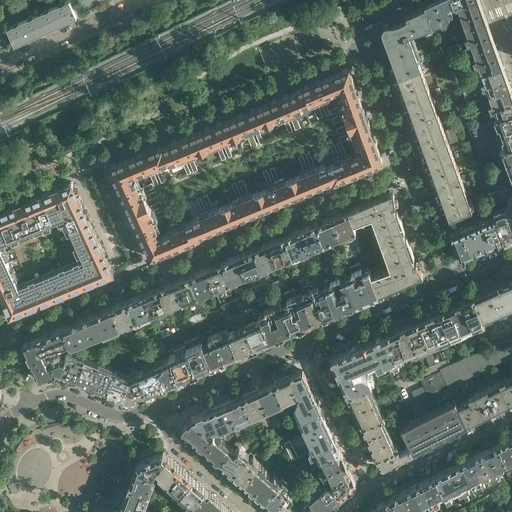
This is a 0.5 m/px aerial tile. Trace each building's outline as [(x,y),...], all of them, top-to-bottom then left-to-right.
[(76,15),(75,11),(69,0),(68,0),(38,14),(45,29),(76,15)] [(94,3),(92,0),(78,0),(82,8),(94,3)] [(452,13),(451,8),(450,5),(448,0),(436,0),(436,1),(444,23),(447,22),(445,17),(449,16),(449,14),(452,13)] [(482,9),(479,0),(471,0),(460,4),(464,15),(482,9)] [(444,23),(436,1),(425,6),(431,23),(440,19),(442,24),(444,23)] [(423,74),(409,34),(432,26),(431,23),(425,6),(406,14),(407,17),(404,19),(403,19),(402,20),(400,21),(399,21),(397,22),(395,23),(393,23),(391,23),(389,23),(388,23),(387,24),(386,24),(385,24),(384,25),(383,26),(382,27),(382,28),(382,29),(382,30),(382,31),(382,32),(394,64),(390,66),(397,84),(423,74)] [(486,20),(482,9),(464,15),(468,27),(486,20)] [(45,29),(38,14),(7,28),(15,43),(45,29)] [(490,31),(486,20),(468,27),(470,34),(465,37),(466,40),(490,31)] [(494,42),(490,31),(466,40),(467,43),(473,41),(476,49),(494,42)] [(452,60),(447,46),(446,42),(442,44),(448,61),(452,60)] [(498,53),(495,44),(494,42),(476,49),(478,57),(473,59),(474,62),(498,53)] [(502,65),(500,57),(498,53),(474,62),(475,65),(481,63),(484,71),(502,65)] [(506,76),(502,65),(484,71),(486,79),(481,81),(482,85),(506,76)] [(355,84),(349,67),(347,68),(346,67),(342,69),(342,70),(328,76),(334,89),(339,87),(340,89),(355,84)] [(433,101),(423,74),(397,84),(399,89),(402,88),(404,93),(401,94),(407,111),(433,101)] [(322,95),(333,91),(334,90),(334,89),(328,76),(321,79),(319,78),(315,80),(315,81),(309,84),(308,83),(303,85),(303,86),(295,90),(296,91),(302,106),(323,97),(322,95)] [(510,87),(506,76),(482,85),(483,88),(489,86),(492,94),(510,87)] [(465,88),(480,85),(478,77),(463,80),(465,88)] [(360,99),(357,91),(358,89),(356,86),(355,85),(355,84),(340,89),(340,90),(341,94),(339,95),(342,103),(349,100),(350,102),(360,99)] [(511,99),(511,91),(510,87),(492,94),(491,94),(494,102),(488,104),(489,107),(511,99)] [(303,108),(302,106),(296,91),(288,94),(287,94),(283,95),(283,97),(276,99),(275,99),(271,100),(271,102),(263,105),(270,121),(303,108)] [(367,118),(367,117),(364,111),(365,110),(364,106),(362,105),(360,99),(350,102),(349,100),(342,103),(344,107),(342,108),(346,119),(352,135),(354,134),(355,138),(362,136),(361,134),(371,130),(370,125),(370,124),(368,119),(367,118)] [(511,99),(489,107),(491,110),(496,108),(499,116),(511,111),(511,99)] [(443,128),(433,101),(407,111),(409,117),(412,116),(414,121),(411,122),(416,137),(443,128)] [(270,121),(263,105),(255,108),(254,108),(250,109),(249,110),(243,113),(242,112),(238,114),(237,115),(230,119),(236,135),(270,121)] [(511,144),(511,111),(499,116),(468,127),(471,137),(478,134),(476,130),(481,128),(487,145),(484,146),(487,154),(499,149),(511,144)] [(236,135),(230,119),(222,122),(220,121),(217,123),(216,124),(210,127),(208,126),(205,128),(204,129),(196,132),(203,149),(236,135)] [(458,141),(453,127),(446,130),(450,143),(458,141)] [(452,155),(443,128),(416,137),(419,146),(423,144),(425,149),(421,150),(426,164),(452,155)] [(377,143),(376,139),(374,138),(371,130),(361,134),(362,136),(355,138),(358,147),(360,146),(362,150),(362,151),(363,150),(377,146),(376,144),(377,143)] [(203,149),(196,132),(188,136),(187,135),(183,137),(183,138),(176,141),(175,140),(171,142),(171,143),(163,146),(169,161),(170,163),(203,149)] [(169,161),(163,146),(162,144),(154,148),(153,147),(149,149),(148,150),(143,152),(141,152),(137,153),(137,155),(129,158),(135,171),(135,172),(136,172),(147,168),(148,169),(169,161)] [(511,157),(511,144),(499,149),(502,156),(504,155),(506,159),(511,157)] [(383,162),(377,146),(363,150),(364,153),(361,155),(367,168),(375,165),(376,165),(380,164),(381,163),(383,162)] [(367,168),(361,155),(361,154),(360,154),(348,159),(347,157),(326,165),(332,180),(333,182),(341,179),(342,179),(346,178),(347,176),(353,174),(354,174),(358,173),(358,172),(367,168)] [(489,166),(485,154),(479,156),(483,168),(489,166)] [(462,181),(452,155),(426,164),(430,174),(433,173),(435,177),(431,179),(436,191),(462,181)] [(511,169),(511,157),(506,159),(503,160),(506,167),(509,166),(510,170),(511,169)] [(135,171),(129,158),(116,163),(115,163),(111,164),(110,166),(109,166),(116,182),(131,176),(130,175),(129,173),(135,171)] [(332,180),(326,165),(325,164),(292,177),(299,194),(307,191),(308,191),(312,190),(313,188),(319,186),(320,186),(324,185),(325,183),(332,180)] [(493,177),(489,166),(483,168),(488,179),(493,177)] [(154,216),(147,201),(142,191),(140,192),(135,179),(133,180),(131,176),(116,182),(117,183),(116,185),(118,188),(119,189),(125,202),(125,204),(127,208),(128,208),(131,215),(131,217),(133,221),(134,221),(137,227),(153,220),(152,217),(154,216)] [(299,194),(292,177),(259,191),(266,208),(274,204),(275,205),(279,203),(279,202),(286,199),(287,200),(291,198),(291,197),(299,194)] [(498,188),(493,177),(488,179),(492,190),(498,188)] [(0,210),(0,293),(10,315),(114,272),(72,181),(0,210)] [(472,208),(462,181),(436,191),(440,202),(443,201),(445,206),(446,210),(444,212),(443,212),(446,219),(456,215),(467,210),(472,208)] [(401,219),(397,209),(395,209),(394,204),(395,204),(393,190),(390,191),(387,193),(386,192),(348,208),(353,222),(371,215),(377,230),(401,219)] [(266,208),(259,191),(226,205),(233,221),(240,218),(242,219),(246,217),(246,216),(252,213),(254,214),(257,212),(258,211),(266,208)] [(511,195),(510,194),(505,206),(503,206),(511,226),(511,195)] [(233,221),(226,205),(193,218),(193,220),(200,235),(207,232),(208,232),(212,231),(213,229),(219,227),(220,227),(224,226),(225,224),(233,221)] [(503,238),(492,210),(490,206),(487,207),(489,214),(491,215),(483,218),(493,243),(493,242),(496,241),(497,241),(497,242),(500,241),(500,240),(503,238)] [(511,226),(503,206),(492,210),(503,238),(504,238),(504,237),(506,236),(506,237),(507,236),(511,233),(511,226)] [(477,213),(475,207),(472,208),(467,210),(468,214),(469,216),(477,213)] [(356,230),(353,222),(348,208),(332,215),(341,236),(356,230)] [(458,219),(468,214),(467,210),(456,215),(458,219)] [(341,236),(332,215),(316,221),(325,243),(327,246),(334,243),(332,240),(341,236)] [(470,252),(461,228),(457,230),(455,224),(459,222),(458,219),(456,215),(446,219),(459,255),(461,256),(462,256),(470,252)] [(493,243),(483,218),(472,223),(482,247),(485,246),(486,247),(489,246),(488,245),(489,244),(492,242),(492,243),(493,243)] [(410,245),(406,235),(405,235),(403,230),(405,230),(401,219),(377,230),(386,256),(410,245)] [(158,234),(156,230),(158,229),(153,220),(137,227),(140,235),(140,236),(141,240),(143,240),(143,242),(157,236),(157,235),(158,234)] [(200,237),(200,235),(193,220),(172,229),(173,231),(161,235),(161,237),(167,251),(175,247),(176,248),(180,246),(180,245),(186,242),(188,243),(191,241),(192,240),(200,237)] [(325,243),(316,221),(301,228),(309,249),(325,243)] [(482,247),(472,223),(461,228),(470,252),(471,252),(474,250),(475,250),(475,251),(478,250),(478,249),(482,247)] [(309,249),(301,228),(285,234),(294,255),(309,249)] [(294,255),(285,234),(269,241),(277,260),(286,257),(287,259),(294,256),(294,255)] [(167,251),(161,237),(158,238),(157,236),(143,242),(151,257),(153,256),(154,257),(158,255),(158,254),(167,251)] [(277,260),(269,241),(253,247),(263,269),(270,266),(268,264),(277,260)] [(423,273),(416,260),(414,261),(413,256),(414,256),(410,245),(386,256),(390,265),(371,274),(378,292),(417,275),(420,274),(423,273)] [(263,269),(253,247),(238,254),(246,273),(254,270),(255,272),(263,269)] [(246,273),(238,254),(222,260),(231,282),(238,279),(237,277),(246,273)] [(231,282),(222,260),(206,267),(214,286),(223,283),(224,285),(231,282)] [(378,292),(371,274),(368,267),(361,270),(358,263),(353,265),(359,279),(362,278),(364,282),(361,283),(367,297),(378,292)] [(358,284),(357,280),(359,279),(353,265),(349,267),(352,275),(346,277),(356,302),(367,297),(361,283),(358,284)] [(214,286),(206,267),(190,273),(199,295),(206,292),(205,290),(214,286)] [(199,295),(190,273),(175,280),(183,299),(191,295),(192,298),(199,295)] [(356,302),(346,277),(340,280),(336,273),(332,275),(337,288),(340,287),(342,291),(339,292),(345,306),(356,302)] [(337,293),(335,289),(337,288),(332,275),(327,277),(330,284),(324,287),(335,311),(345,306),(339,292),(337,293)] [(335,311),(324,287),(321,279),(316,282),(313,276),(307,278),(309,282),(316,298),(318,296),(320,301),(318,302),(324,316),(335,311)] [(460,385),(511,358),(511,278),(503,282),(473,295),(486,327),(493,344),(449,363),(439,367),(447,384),(458,406),(465,403),(462,396),(464,395),(463,393),(460,385)] [(183,299),(175,280),(159,286),(168,308),(175,305),(174,303),(183,299)] [(315,303),(313,299),(316,298),(309,282),(305,284),(306,286),(299,289),(302,296),(313,320),(324,316),(318,302),(315,303)] [(168,308),(159,286),(143,293),(151,312),(160,308),(161,311),(168,308)] [(313,320),(302,296),(296,299),(292,289),(287,291),(294,307),(297,306),(299,310),(296,311),(302,325),(313,320)] [(293,312),(291,308),(294,307),(287,291),(282,293),(287,303),(281,306),(291,330),(302,325),(296,311),(293,312)] [(151,312),(143,293),(127,299),(136,321),(143,318),(142,316),(151,312)] [(486,327),(473,295),(462,299),(472,324),(478,322),(481,330),(486,327)] [(136,321),(127,299),(111,306),(119,325),(128,321),(129,324),(136,321)] [(291,330),(281,306),(274,308),(270,299),(265,301),(272,316),(275,315),(277,319),(274,321),(280,335),(291,330)] [(472,324),(462,299),(451,304),(464,337),(469,335),(466,327),(472,324)] [(272,322),(270,318),(272,316),(265,301),(261,303),(265,312),(259,315),(269,339),(280,335),(274,321),(272,322)] [(464,337),(451,304),(440,309),(450,334),(456,331),(459,339),(464,337)] [(221,317),(238,309),(236,305),(229,308),(224,310),(219,312),(221,317)] [(119,325),(111,306),(96,312),(104,331),(105,334),(112,331),(111,329),(119,325)] [(269,339),(259,315),(256,308),(240,314),(245,327),(253,346),(261,343),(263,344),(265,343),(265,341),(269,339)] [(450,334),(440,309),(429,314),(442,347),(447,344),(444,337),(450,334)] [(104,331),(96,312),(80,319),(87,337),(90,336),(90,337),(104,331)] [(442,347),(429,314),(419,318),(428,344),(434,341),(437,349),(442,347)] [(253,346),(245,327),(234,332),(233,329),(235,328),(231,318),(223,322),(229,334),(237,353),(241,351),(241,352),(242,351),(243,352),(245,351),(246,350),(248,349),(249,348),(250,348),(250,347),(252,346),(252,347),(253,346)] [(428,344),(419,318),(408,323),(420,356),(425,367),(427,374),(438,369),(438,368),(436,363),(428,344)] [(88,338),(87,337),(80,319),(64,325),(70,341),(71,343),(74,344),(88,338)] [(420,356),(408,323),(397,328),(407,353),(413,350),(416,358),(420,356)] [(70,341),(64,325),(36,337),(42,350),(43,350),(58,343),(59,345),(70,341)] [(237,353),(229,334),(222,337),(217,326),(211,329),(224,359),(225,359),(225,358),(228,357),(237,353)] [(407,353),(397,328),(386,332),(386,333),(399,365),(404,363),(401,356),(407,353)] [(224,359),(211,329),(205,332),(209,342),(203,345),(211,364),(220,361),(220,360),(223,359),(224,359)] [(399,365),(386,333),(374,338),(384,360),(390,358),(394,367),(399,365)] [(46,357),(43,350),(42,350),(36,337),(22,342),(33,366),(47,360),(46,357)] [(384,360),(374,338),(359,344),(367,362),(375,359),(379,368),(383,366),(382,365),(385,363),(384,360)] [(130,351),(127,344),(108,342),(111,350),(112,350),(120,351),(128,352),(130,351)] [(211,364),(203,345),(202,342),(185,349),(195,372),(203,368),(204,369),(206,368),(206,367),(211,364)] [(367,362),(359,344),(355,346),(354,345),(351,346),(352,347),(344,351),(352,368),(353,368),(367,362)] [(195,372),(185,349),(168,356),(169,357),(178,379),(183,377),(185,377),(187,376),(187,375),(195,372)] [(354,374),(352,368),(344,351),(332,356),(331,356),(330,356),(330,357),(329,357),(329,358),(330,358),(330,359),(331,359),(341,381),(355,375),(354,374)] [(83,358),(71,353),(69,353),(67,354),(64,360),(60,371),(68,375),(75,377),(83,358)] [(60,371),(64,360),(60,358),(58,355),(52,357),(51,355),(46,357),(47,360),(33,366),(39,379),(56,371),(56,370),(60,371)] [(178,379),(169,357),(164,359),(164,361),(161,363),(160,360),(153,363),(163,386),(170,383),(170,382),(178,379)] [(91,384),(99,365),(83,358),(75,377),(75,378),(75,377),(87,382),(90,383),(90,384),(91,384)] [(449,363),(446,358),(436,363),(438,368),(439,367),(449,363)] [(163,386),(153,363),(146,366),(147,369),(144,370),(143,368),(138,371),(138,373),(147,392),(148,392),(147,392),(151,390),(151,391),(156,389),(163,386)] [(107,391),(115,371),(99,365),(91,384),(92,384),(95,385),(95,386),(107,391)] [(511,368),(509,369),(508,369),(508,370),(507,371),(506,372),(506,373),(506,374),(506,375),(506,376),(507,377),(486,387),(497,410),(504,406),(503,404),(508,402),(509,404),(511,402),(511,368)] [(320,407),(303,371),(304,371),(303,371),(302,369),(290,374),(297,390),(300,398),(297,400),(295,403),(302,416),(320,407)] [(122,396),(129,380),(128,377),(115,371),(107,391),(114,394),(119,395),(122,396)] [(367,384),(372,382),(369,375),(367,376),(367,375),(360,373),(359,374),(358,372),(354,374),(355,375),(341,381),(344,386),(342,386),(344,389),(345,389),(347,393),(367,384)] [(147,392),(138,373),(128,377),(129,380),(122,396),(122,397),(123,397),(127,399),(128,399),(129,399),(129,400),(130,400),(138,396),(139,395),(140,395),(147,392)] [(297,390),(290,374),(285,376),(281,378),(278,379),(275,381),(274,381),(282,399),(295,394),(297,390)] [(282,399),(274,381),(258,388),(266,406),(282,399)] [(375,400),(367,384),(347,393),(355,409),(375,400)] [(467,425),(458,406),(447,384),(433,390),(441,407),(453,431),(453,430),(453,429),(456,427),(457,429),(467,425)] [(497,410),(486,387),(473,393),(471,389),(463,393),(464,395),(462,396),(465,403),(458,406),(467,425),(474,421),(473,419),(489,411),(490,413),(497,410)] [(266,406),(258,388),(243,394),(251,413),(266,406)] [(251,413),(243,394),(227,401),(235,420),(251,413)] [(382,414),(375,400),(355,409),(362,424),(382,414)] [(235,420),(227,401),(211,408),(219,426),(219,427),(235,420)] [(320,407),(302,416),(301,416),(304,424),(302,425),(306,433),(328,423),(320,407)] [(453,431),(441,407),(428,414),(440,438),(449,434),(453,431)] [(219,426),(211,408),(206,411),(205,411),(204,411),(191,417),(205,429),(211,427),(213,428),(219,426)] [(385,426),(381,420),(383,419),(384,416),(383,414),(382,414),(362,424),(367,435),(385,426)] [(440,438),(428,414),(414,420),(426,444),(427,444),(426,442),(429,441),(431,443),(440,438)] [(212,435),(205,429),(191,417),(182,428),(197,441),(197,440),(201,445),(202,446),(212,435)] [(274,424),(272,420),(272,418),(256,425),(260,434),(275,427),(274,424)] [(426,444),(414,420),(401,427),(409,445),(413,452),(422,447),(426,444)] [(335,439),(331,429),(328,423),(306,433),(310,442),(312,441),(316,448),(335,439)] [(283,426),(280,427),(277,428),(278,431),(284,444),(290,441),(283,426)] [(390,437),(385,426),(367,435),(372,446),(390,437)] [(260,440),(269,430),(273,433),(278,431),(277,428),(276,429),(275,427),(260,434),(255,436),(260,440)] [(243,437),(239,429),(235,431),(236,435),(238,440),(243,437)] [(213,433),(212,435),(202,446),(220,461),(230,448),(213,433)] [(511,458),(511,435),(497,443),(506,461),(511,458)] [(377,456),(398,446),(396,442),(393,444),(390,437),(372,446),(377,456)] [(340,449),(335,439),(316,448),(311,450),(313,454),(315,453),(318,451),(321,458),(340,449)] [(297,457),(290,441),(284,444),(291,459),(297,457)] [(506,461),(497,443),(488,447),(499,469),(503,466),(502,463),(506,461)] [(384,466),(413,452),(409,445),(400,449),(398,446),(377,456),(381,465),(384,466)] [(233,472),(246,456),(247,455),(238,447),(235,451),(231,448),(230,448),(220,461),(233,472)] [(499,469),(488,447),(485,449),(485,450),(480,452),(479,452),(488,470),(493,468),(494,471),(499,469)] [(321,472),(346,460),(340,449),(321,458),(325,466),(322,467),(321,466),(318,468),(321,472)] [(154,469),(167,455),(163,452),(164,451),(163,451),(162,451),(163,451),(162,451),(161,452),(158,453),(159,453),(153,455),(137,462),(136,462),(136,463),(136,464),(135,466),(135,465),(134,468),(153,475),(155,469),(154,469)] [(488,470),(479,452),(474,455),(474,454),(470,456),(481,477),(486,475),(484,472),(488,470)] [(166,482),(180,466),(175,461),(174,461),(168,456),(168,455),(167,454),(167,455),(154,469),(155,469),(158,472),(158,474),(166,482)] [(243,481),(260,462),(253,456),(250,459),(246,456),(233,472),(243,481)] [(481,477),(470,456),(467,458),(462,461),(462,460),(461,461),(462,461),(471,479),(475,476),(477,480),(481,477)] [(351,471),(346,460),(321,472),(323,476),(325,475),(325,474),(328,473),(332,480),(351,471)] [(471,479),(462,461),(456,464),(453,465),(464,488),(469,486),(466,481),(471,479)] [(254,490),(267,475),(264,472),(267,468),(260,462),(243,481),(254,490)] [(464,488),(453,465),(452,465),(453,466),(449,467),(444,470),(453,488),(457,486),(460,490),(464,488)] [(179,493),(193,477),(180,466),(166,482),(179,493)] [(147,491),(153,475),(134,468),(133,472),(128,484),(147,491)] [(453,488),(444,470),(439,472),(438,473),(435,474),(443,490),(447,498),(451,496),(449,490),(453,488)] [(355,484),(356,481),(351,471),(332,480),(331,483),(342,496),(355,484)] [(511,477),(511,472),(503,476),(505,481),(511,477)] [(264,500),(281,480),(274,474),(271,478),(267,475),(254,490),(264,500)] [(443,490),(435,474),(428,477),(428,478),(424,480),(424,479),(424,480),(435,503),(440,500),(437,493),(443,490)] [(113,482),(111,478),(110,475),(109,475),(107,475),(104,485),(105,486),(105,487),(106,487),(112,484),(113,482)] [(505,481),(503,476),(494,481),(496,486),(505,481)] [(179,493),(191,504),(205,488),(193,477),(179,493)] [(273,507),(287,491),(284,489),(289,483),(283,478),(281,480),(264,500),(273,507)] [(435,503),(424,480),(423,480),(424,480),(419,482),(413,485),(421,501),(427,498),(430,505),(435,503)] [(342,496),(331,483),(326,481),(321,486),(319,483),(320,483),(318,481),(315,484),(332,504),(342,496)] [(496,486),(494,481),(485,485),(487,490),(496,486)] [(141,507),(147,491),(128,484),(124,496),(123,500),(122,499),(122,500),(141,507)] [(323,511),(332,504),(315,484),(311,487),(312,489),(313,489),(315,491),(309,497),(322,511),(323,511)] [(421,501),(413,485),(407,488),(403,490),(402,490),(413,511),(416,511),(419,511),(416,504),(421,501)] [(487,490),(485,485),(476,490),(479,495),(487,490)] [(201,511),(215,497),(205,488),(191,504),(194,506),(188,511),(197,511),(199,510),(201,511)] [(292,511),(296,508),(289,502),(293,497),(293,495),(288,490),(287,491),(273,507),(278,511),(292,511)] [(413,511),(402,490),(402,491),(398,493),(392,496),(399,511),(406,509),(407,511),(413,511)] [(399,511),(392,496),(385,499),(381,501),(386,511),(399,511)] [(219,511),(225,505),(215,497),(201,511),(219,511)] [(322,511),(309,497),(302,502),(305,506),(300,511),(301,511),(322,511)] [(141,511),(139,511),(141,507),(122,500),(120,507),(119,507),(115,509),(116,511),(141,511)] [(386,511),(381,501),(380,502),(378,504),(372,509),(373,511),(386,511)] [(479,507),(476,502),(467,507),(470,511),(479,507)]
